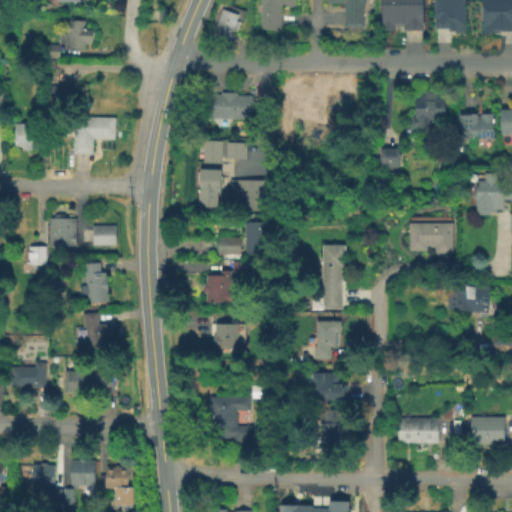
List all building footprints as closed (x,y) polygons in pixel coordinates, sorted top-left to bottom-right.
[(258,29),(258,0),(294,0),(294,6),(279,6),(278,29),(258,29)] [(362,0),(361,25),(342,25),(343,2),(325,1),(325,0),(362,0)] [(421,0),(422,29),(402,29),(402,24),(393,24),(393,29),(381,29),(380,0),(421,0)] [(433,0),(464,0),(464,30),(448,30),(448,27),(433,27),(433,0)] [(481,0),(511,0),(511,30),(498,29),(498,32),(481,32),(481,0)] [(156,22),(155,7),(164,7),(165,21),(156,22)] [(236,13),(234,19),(238,21),(235,29),(231,28),(226,42),(209,35),(220,7),(236,13)] [(93,29),(93,44),(85,43),(85,49),(68,49),(68,44),(60,43),(60,32),(67,33),(68,23),(69,23),(69,20),(86,21),(85,29),(93,29)] [(60,45),(61,58),(42,58),(42,45),(60,45)] [(46,86),(63,86),(63,110),(46,110),(46,86)] [(249,94),(249,118),(202,116),(203,93),(219,93),(219,89),(235,90),(235,94),(249,94)] [(439,91),(439,94),(445,94),(445,127),(411,127),(408,124),(409,118),(411,117),(414,117),(414,96),(420,96),(420,91),(439,91)] [(511,132),(499,132),(499,107),(511,107),(511,132)] [(492,137),(456,138),(456,112),(492,112),(492,137)] [(90,153),(70,152),(71,114),(113,116),(112,138),(90,137),(90,153)] [(40,125),(40,147),(33,147),(33,150),(24,150),(24,147),(17,147),(16,125),(40,125)] [(219,161),(201,161),(202,138),(220,139),(219,161)] [(242,157),(225,157),(225,140),(243,140),(242,157)] [(397,146),(397,168),(378,168),(378,146),(397,146)] [(215,201),(196,201),(196,181),(202,181),(203,168),(219,168),(219,191),(215,191),(215,201)] [(502,207),(487,208),(487,212),(475,212),(475,179),(481,179),(481,170),(494,170),(494,180),(502,180),(502,184),(510,184),(510,197),(502,197),(502,207)] [(229,210),(229,178),(271,178),(270,211),(229,210)] [(73,244),(48,244),(48,216),(52,216),(52,212),(62,212),(62,215),(73,215),(73,244)] [(243,221),(270,221),(270,258),(243,258),(243,221)] [(451,252),(433,252),(433,244),(425,244),(425,249),(407,249),(408,221),(451,221),(451,252)] [(113,243),(90,243),(90,224),(113,224),(113,243)] [(239,257),(221,257),(221,253),(216,253),(215,235),(238,235),(239,257)] [(340,306),(311,306),(311,296),(322,296),(322,242),(344,242),(344,267),(340,267),(340,306)] [(44,244),(44,246),(46,246),(46,265),(29,265),(29,246),(33,246),(33,244),(44,244)] [(106,301),(85,302),(84,292),(77,293),(77,283),(85,283),(83,261),(98,260),(99,270),(104,270),(106,301)] [(255,262),(254,273),(233,272),(234,261),(255,262)] [(229,303),(205,304),(205,291),(202,291),(202,282),(205,282),(205,274),(219,274),(219,268),(229,268),(229,303)] [(485,315),(475,314),(475,310),(445,306),(449,280),(489,285),(485,315)] [(109,333),(102,334),(103,348),(83,350),(82,337),(75,337),(74,324),(82,324),(81,311),(96,310),(96,321),(108,321),(109,333)] [(346,357),(306,357),(306,342),(315,342),(315,314),(341,314),(341,329),(334,329),(334,345),(346,345),(346,357)] [(244,341),(236,341),(236,348),(208,347),(208,322),(228,322),(228,318),(244,319),(244,341)] [(46,364),(46,389),(12,389),(13,368),(36,369),(36,363),(46,364)] [(110,391),(62,391),(63,368),(110,368),(110,391)] [(348,397),(310,396),(311,370),(339,371),(339,381),(348,381),(348,397)] [(261,396),(249,396),(250,384),(261,384),(261,396)] [(249,424),(249,443),(232,443),(232,437),(214,436),(214,430),(208,430),(208,394),(248,395),(248,409),(236,408),(236,424),(249,424)] [(341,441),(318,440),(318,434),(311,434),(311,407),(336,408),(336,421),(342,421),(341,441)] [(485,442),(468,443),(468,415),(484,415),(485,442)] [(501,442),(485,442),(484,415),(501,415),(501,442)] [(415,441),(395,441),(395,416),(415,416),(415,441)] [(435,441),(415,441),(415,416),(435,416),(435,441)] [(87,459),(87,461),(96,461),(95,486),(71,486),(71,460),(80,461),(80,458),(87,459)] [(55,463),(55,487),(32,486),(33,463),(55,463)] [(0,487),(14,487),(14,503),(0,503),(0,464),(2,464),(1,482),(0,482),(0,487)] [(132,502),(113,501),(114,486),(103,486),(104,464),(127,465),(127,485),(132,485),(132,502)] [(62,492),(62,508),(53,508),(53,492),(62,492)] [(73,493),(72,511),(63,511),(64,493),(73,493)] [(312,506),(311,511),(346,511),(347,500),(326,500),(326,506),(312,506)]
